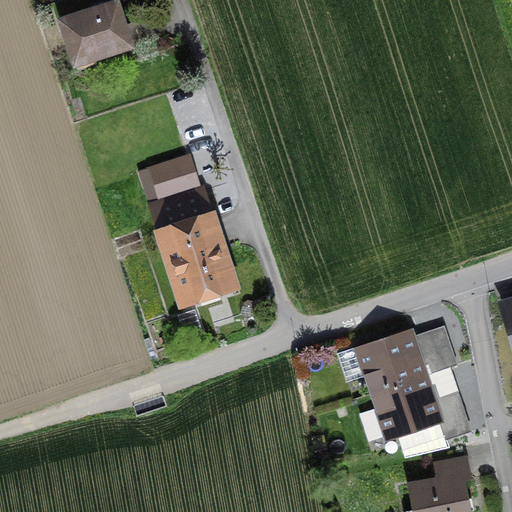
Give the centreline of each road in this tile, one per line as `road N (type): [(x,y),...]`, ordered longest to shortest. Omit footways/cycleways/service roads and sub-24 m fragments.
road 1 (residential): [(284,329),(191,40)]
road 2 (residential): [(472,269),(511,494)]
road 3 (residential): [(284,329),(472,269)]
road 4 (unclassified): [(0,424),(178,375)]
